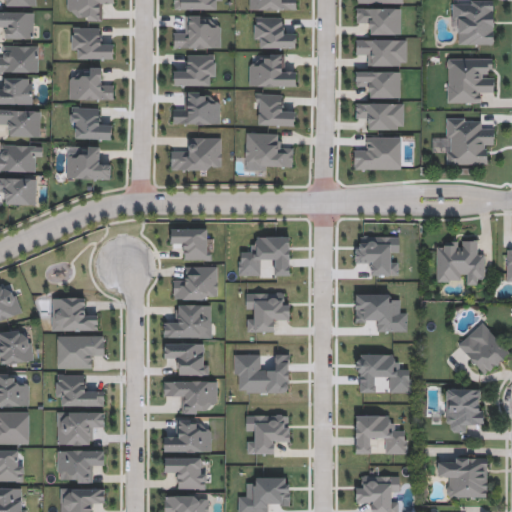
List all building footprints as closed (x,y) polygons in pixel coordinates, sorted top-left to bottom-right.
[(104,0),(104,20),(76,20),(76,9),(67,9),(67,0),(104,0)] [(222,0),(222,9),(174,9),(174,0),(222,0)] [(295,0),(295,9),(250,10),(249,0),(295,0)] [(495,0),(495,44),(462,44),(462,22),(452,22),(452,0),(495,0)] [(401,7),(401,34),(366,34),(366,24),(356,24),(356,7),(401,7)] [(0,11),(33,11),(33,38),(4,38),(4,28),(0,28),(0,11)] [(173,47),(173,31),(183,31),(183,14),(211,14),(211,25),(221,25),(221,47),(173,47)] [(285,16),(285,28),(295,28),(295,48),(263,47),(263,37),(254,37),(254,16),(285,16)] [(114,58),(79,58),(79,50),(71,50),(71,26),(104,26),(104,38),(114,38),(114,58)] [(407,65),(366,65),(366,56),(356,56),(356,38),(407,38),(407,65)] [(38,44),(38,72),(0,72),(0,54),(5,54),(5,44),(38,44)] [(249,85),(249,64),(259,64),(260,53),(286,53),(286,67),(296,67),(296,86),(249,85)] [(215,85),(174,85),(174,69),(184,69),(184,54),(215,54),(215,85)] [(448,102),(447,58),(495,57),(495,67),(485,68),(485,77),(494,77),(494,92),(484,92),(484,102),(448,102)] [(113,99),(70,99),(70,77),(80,77),(80,66),(104,66),(104,86),(113,86),(113,99)] [(401,70),(401,96),(366,96),(366,87),(356,87),(356,70),(401,70)] [(32,103),(0,103),(0,87),(2,87),(2,77),(32,77),(32,103)] [(220,123),(172,123),(172,111),(183,111),(183,91),(210,91),(210,101),(220,101),(220,123)] [(256,125),(255,93),(286,93),(286,106),(294,106),(295,125),(256,125)] [(404,129),(366,129),(366,119),(356,119),(356,102),(404,102),(404,129)] [(102,106),(102,119),(112,119),(111,138),(75,138),(75,128),(70,128),(71,106),(102,106)] [(0,109),(41,110),(40,136),(7,135),(7,125),(0,125),(0,109)] [(446,163),(447,117),(484,117),(484,128),(495,128),(494,144),(486,144),(486,164),(446,163)] [(293,145),(293,166),(245,165),(246,132),(281,133),(281,144),(293,145)] [(171,169),(171,147),(191,147),(191,136),(222,136),(222,169),(171,169)] [(355,169),(355,147),(365,147),(365,136),(402,136),(402,169),(355,169)] [(0,144),(36,144),(36,171),(0,171),(0,144)] [(110,178),(67,178),(67,155),(79,156),(79,146),(101,146),(101,162),(111,162),(110,178)] [(0,177),(35,177),(35,203),(3,203),(3,193),(0,193),(0,177)] [(211,262),(182,262),(182,242),(171,242),(171,230),(211,230),(211,262)] [(485,285),(463,285),(436,285),(436,249),(445,249),(444,242),(475,241),(475,251),(484,251),(485,285)] [(218,302),(174,302),(174,278),(185,278),(185,268),(218,268),(218,302)] [(0,289),(14,286),(23,316),(0,322),(0,289)] [(87,299),(87,313),(97,313),(97,332),(53,332),(53,299),(87,299)] [(212,306),(212,340),(164,340),(164,327),(174,327),(174,306),(212,306)] [(481,323),(511,352),(487,377),(457,347),(481,323)] [(34,363),(0,366),(0,334),(22,332),(23,340),(32,339),(34,363)] [(104,337),(104,360),(94,360),(94,370),(58,370),(58,337),(104,337)] [(208,376),(175,377),(175,363),(164,363),(164,345),(208,344),(208,376)] [(0,375),(18,375),(18,386),(29,386),(29,408),(0,408),(0,375)] [(104,408),(64,408),(64,398),(56,398),(56,376),(86,376),(85,388),(104,388),(104,408)] [(184,415),(184,396),(164,396),(164,383),(218,382),(218,404),(207,404),(207,415),(184,415)] [(483,424),(466,424),(466,433),(445,433),(446,390),(484,390),(483,424)] [(30,446),(0,446),(0,413),(30,413),(30,446)] [(104,413),(104,426),(94,426),(94,447),(58,447),(57,413),(104,413)] [(201,420),(201,431),(212,431),(212,455),(164,455),(164,438),(175,438),(175,420),(201,420)] [(0,451),(23,451),(23,483),(0,483),(0,451)] [(103,452),(103,464),(94,464),(94,484),(58,484),(58,452),(103,452)] [(487,458),(487,498),(448,498),(448,478),(437,478),(437,458),(487,458)] [(176,490),(176,477),(165,477),(165,459),(206,459),(206,490),(176,490)] [(356,505),(356,487),(365,487),(365,477),(399,477),(399,499),(399,511),(368,511),(368,505),(356,505)] [(0,511),(0,489),(23,489),(23,511),(28,511),(0,511)] [(94,511),(61,511),(61,489),(105,489),(105,506),(94,506),(94,511)] [(209,511),(165,511),(165,497),(209,497),(209,511)]
